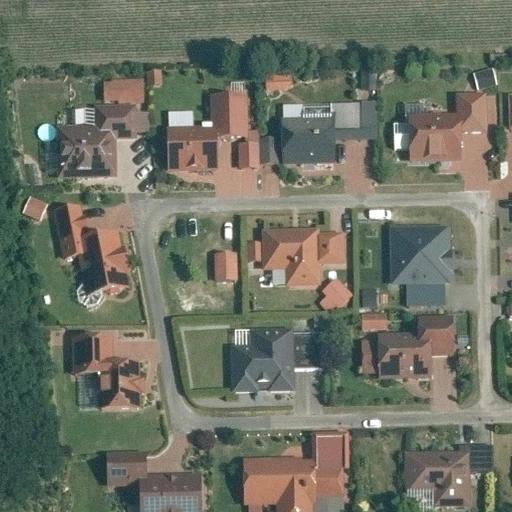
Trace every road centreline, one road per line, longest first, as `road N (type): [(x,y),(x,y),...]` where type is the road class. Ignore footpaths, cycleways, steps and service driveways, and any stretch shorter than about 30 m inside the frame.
road 1 (residential): [(489,421),(484,215),(476,202),(177,207),(143,220),(158,334),(175,411),(188,424)]
road 2 (residential): [(188,424),(489,421)]
